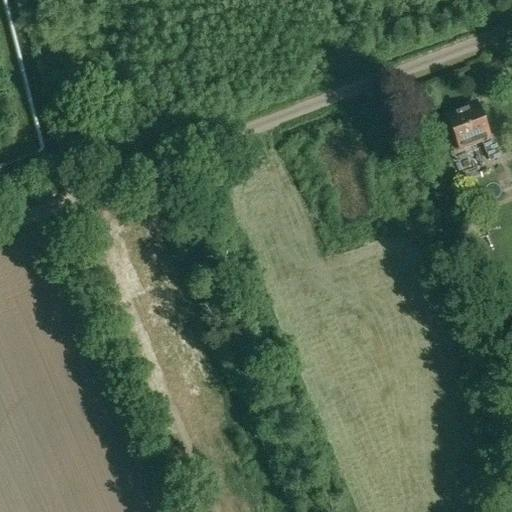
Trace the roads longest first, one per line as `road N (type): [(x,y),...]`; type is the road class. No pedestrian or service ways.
road 1 (unclassified): [(0,223),(511,32)]
road 2 (track): [(214,511),(132,326),(106,183)]
